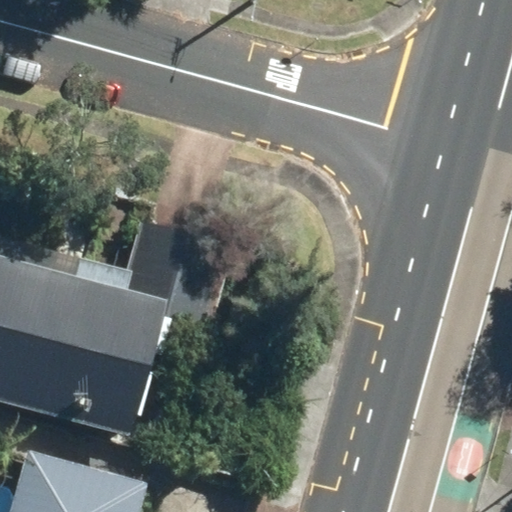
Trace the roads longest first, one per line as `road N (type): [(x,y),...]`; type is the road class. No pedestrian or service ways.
road 1 (residential): [(487,154),(0,20)]
road 2 (primary): [(487,154),(382,511)]
